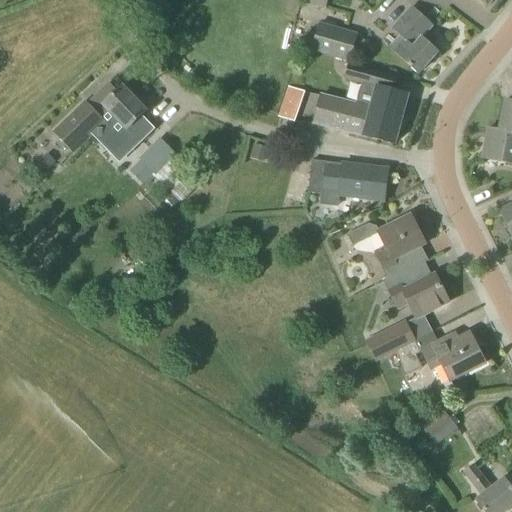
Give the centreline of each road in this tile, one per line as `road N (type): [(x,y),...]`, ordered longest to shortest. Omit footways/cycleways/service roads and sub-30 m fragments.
road 1 (residential): [(446,164),(303,145),(197,103),(141,58),(112,0)]
road 2 (residential): [(511,315),(446,164)]
road 3 (residential): [(446,164),(454,116),(511,38)]
